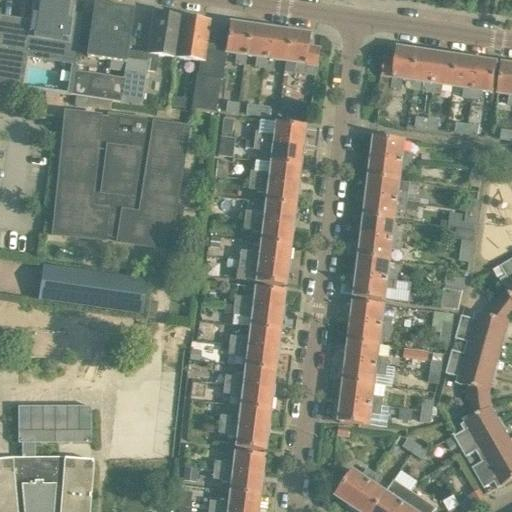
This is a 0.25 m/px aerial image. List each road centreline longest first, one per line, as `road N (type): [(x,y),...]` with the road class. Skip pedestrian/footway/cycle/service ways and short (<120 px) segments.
road 1 (residential): [(356,17),(292,511)]
road 2 (residential): [(511,40),(356,17)]
road 3 (residential): [(0,119),(20,122),(6,225)]
road 4 (residential): [(356,17),(236,0)]
